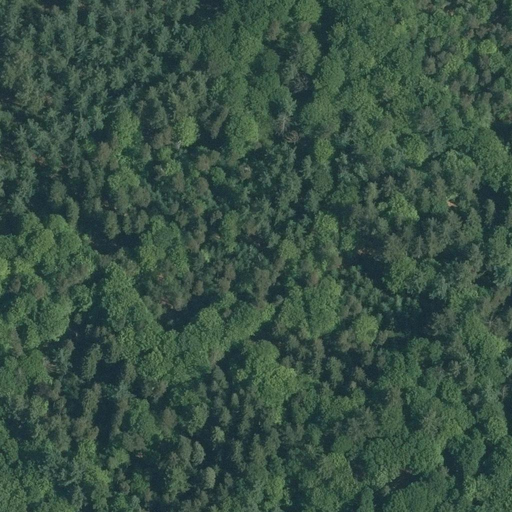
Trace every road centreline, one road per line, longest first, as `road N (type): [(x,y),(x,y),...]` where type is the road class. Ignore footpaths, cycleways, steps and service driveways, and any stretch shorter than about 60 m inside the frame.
road 1 (track): [(255,0),(0,252)]
road 2 (track): [(511,212),(300,0)]
road 3 (track): [(0,406),(99,511)]
road 4 (track): [(0,50),(102,151)]
